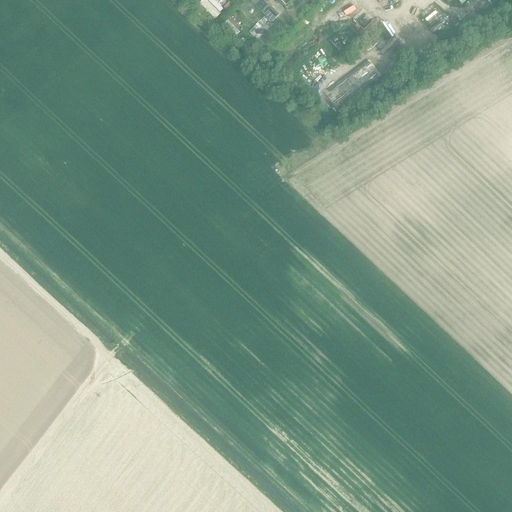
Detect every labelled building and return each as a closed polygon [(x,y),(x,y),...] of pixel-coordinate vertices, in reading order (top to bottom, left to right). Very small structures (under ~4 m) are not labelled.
[(216,10),(205,0),(201,0),(199,2),(211,15),(216,10)] [(215,0),(206,0),(219,12),(223,8),(215,0)] [(244,0),(243,0),(246,8),(254,5),(251,0),(244,0)] [(257,0),(276,18),(281,12),(270,1),(271,0),(257,0)] [(223,25),(235,37),(239,32),(227,20),(223,25)] [(380,59),(375,62),(388,82),(393,79),(380,59)]
